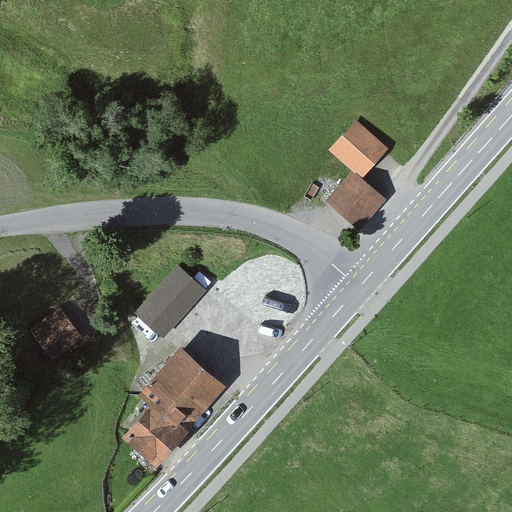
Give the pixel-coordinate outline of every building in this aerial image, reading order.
[(357,124),(331,152),(362,180),(388,152),(357,124)] [(383,203),(352,176),(328,204),(359,231),(383,203)] [(204,294),(177,271),(138,315),(165,338),(204,294)] [(86,344),(63,309),(28,332),(50,367),(86,344)] [(222,395),(179,357),(136,405),(149,415),(124,443),(159,474),(189,440),(184,436),(222,395)]
